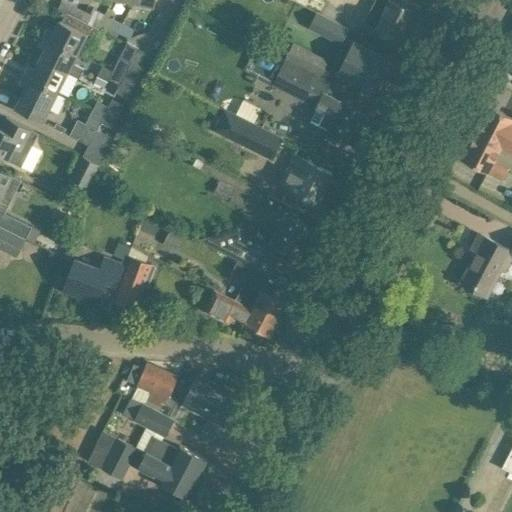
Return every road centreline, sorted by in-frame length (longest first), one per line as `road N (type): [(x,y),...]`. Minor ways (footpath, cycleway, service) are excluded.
road 1 (tertiary): [(287,378),(482,0)]
road 2 (residential): [(287,378),(247,359),(195,349),(0,333)]
road 3 (tertiary): [(218,511),(287,378)]
